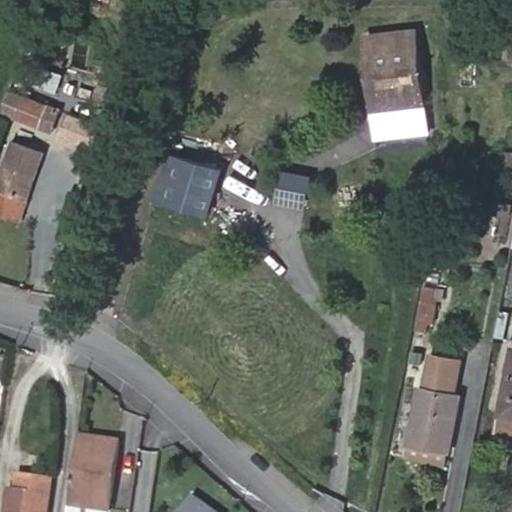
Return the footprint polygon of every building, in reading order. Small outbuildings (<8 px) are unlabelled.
[(488,21),(473,20),(472,32),(487,33),(488,21)] [(380,76),(384,121),(424,117),(416,36),(367,41),(371,77),(380,76)] [(375,122),(384,121),(380,76),(371,77),(375,122)] [(41,125),(49,103),(13,90),(4,112),(41,125)] [(209,216),(230,145),(178,130),(158,201),(209,216)] [(15,141),(0,182),(0,211),(22,218),(45,151),(15,141)] [(318,176),(286,171),(279,202),(310,208),(318,176)] [(426,288),(418,327),(428,329),(436,290),(426,288)] [(443,392),(449,358),(433,355),(427,389),(422,388),(410,443),(433,447),(443,392)] [(463,361),(449,358),(443,392),(433,447),(451,450),(462,396),(457,395),(463,361)] [(511,367),(502,415),(511,416),(511,367)] [(511,416),(502,415),(499,431),(511,433),(511,416)] [(79,435),(70,505),(111,511),(121,442),(79,435)] [(407,456),(431,460),(433,447),(410,443),(407,456)] [(433,447),(431,460),(448,464),(451,450),(433,447)] [(19,488),(14,488),(10,511),(49,511),(54,477),(21,472),(19,488)] [(10,511),(14,488),(10,487),(6,511),(10,511)] [(218,511),(194,495),(181,511),(218,511)]
